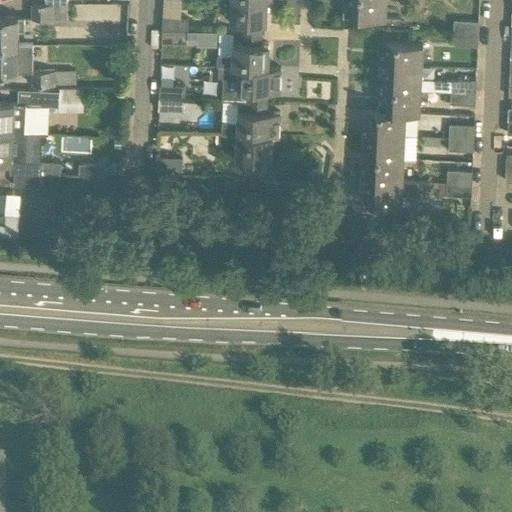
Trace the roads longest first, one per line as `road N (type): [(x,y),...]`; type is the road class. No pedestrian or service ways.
road 1 (track): [(511,423),(167,373),(0,360)]
road 2 (primary): [(511,341),(0,304)]
road 3 (residential): [(485,249),(495,0)]
road 4 (residential): [(144,0),(135,171)]
